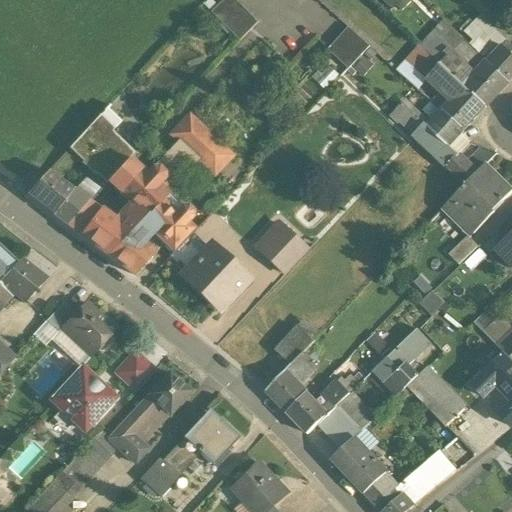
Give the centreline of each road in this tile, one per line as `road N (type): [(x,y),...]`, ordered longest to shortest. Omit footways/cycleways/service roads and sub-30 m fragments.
road 1 (residential): [(355,511),(201,352),(0,200)]
road 2 (track): [(7,206),(114,84)]
road 3 (residential): [(511,433),(421,511)]
